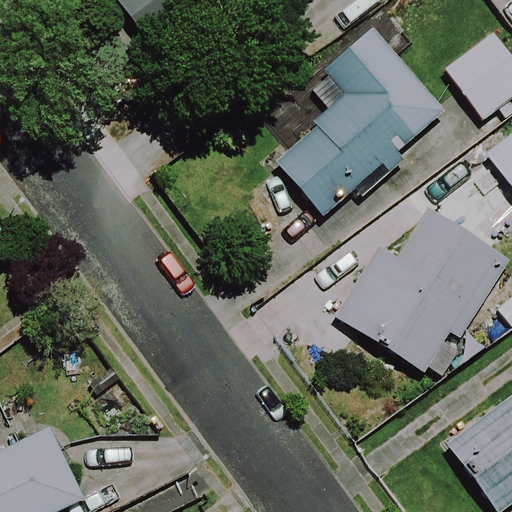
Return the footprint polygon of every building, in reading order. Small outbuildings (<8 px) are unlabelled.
[(98,0),(156,67),(236,0),(98,0)] [(367,24),(347,0),(320,0),(278,35),(309,72),(367,24)] [(511,97),(511,69),(485,34),(434,72),(474,126),(511,97)] [(262,168),(315,228),(348,198),(355,207),(402,165),(394,157),(437,119),(362,35),(315,77),(337,102),(262,168)] [(511,132),(476,160),(507,201),(469,229),(491,258),(511,242),(511,132)] [(332,321),(416,384),(422,376),(435,385),(456,357),(443,348),(499,274),(415,211),(332,321)] [(501,511),(511,504),(511,395),(436,451),(480,511),(501,511)] [(0,452),(0,511),(59,511),(74,505),(40,433),(0,452)]
